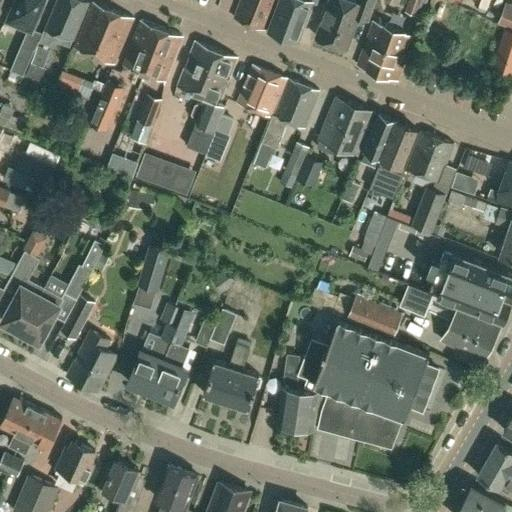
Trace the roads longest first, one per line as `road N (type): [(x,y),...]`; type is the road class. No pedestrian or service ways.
road 1 (residential): [(390,511),(203,458),(0,364)]
road 2 (residential): [(150,0),(511,140)]
road 3 (unclassified): [(430,511),(511,372)]
